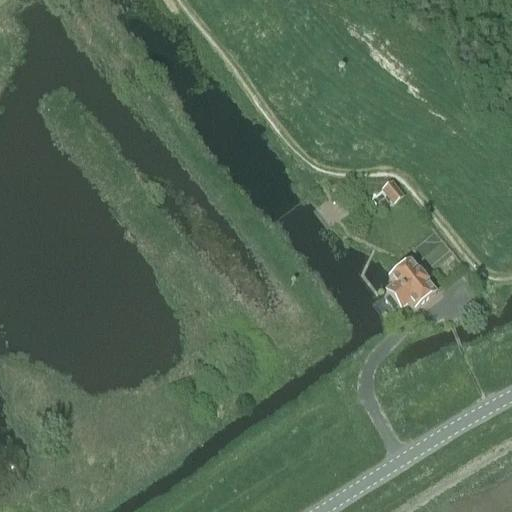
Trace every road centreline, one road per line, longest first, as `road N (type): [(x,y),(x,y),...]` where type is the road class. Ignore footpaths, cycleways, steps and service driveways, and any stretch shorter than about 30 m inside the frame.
road 1 (track): [(511,278),(494,284),(478,272),(403,184),(326,177),(305,165),(176,0)]
road 2 (tertiary): [(320,511),(511,396)]
road 3 (track): [(376,511),(511,427)]
